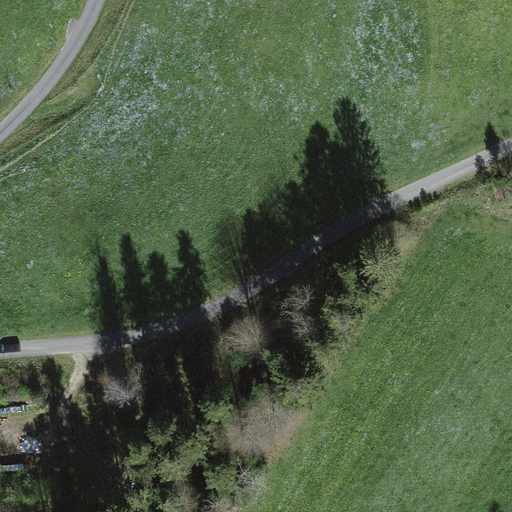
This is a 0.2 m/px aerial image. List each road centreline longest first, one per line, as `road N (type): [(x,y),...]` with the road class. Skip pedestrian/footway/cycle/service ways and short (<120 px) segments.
road 1 (unclassified): [(0,349),(123,338),(184,320),(255,287),(407,194),(511,146)]
road 2 (unclassified): [(96,0),(46,83),(0,132)]
road 3 (track): [(90,343),(54,432),(0,444)]
